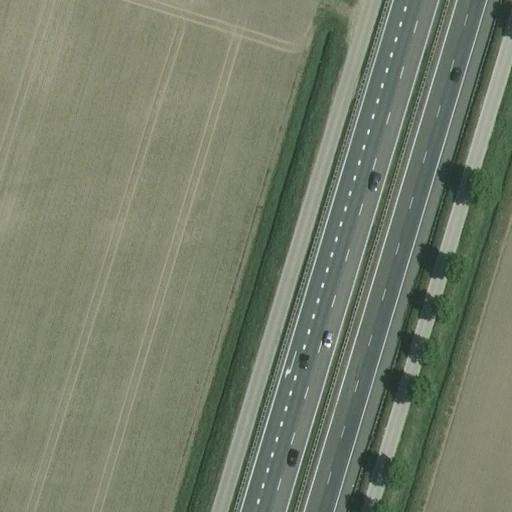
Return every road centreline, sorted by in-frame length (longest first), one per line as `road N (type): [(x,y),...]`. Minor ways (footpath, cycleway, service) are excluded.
road 1 (motorway): [(317,511),(470,0)]
road 2 (unclassified): [(218,511),(370,0)]
road 3 (motorway): [(421,0),(269,511)]
road 4 (unclassified): [(369,511),(511,29)]
